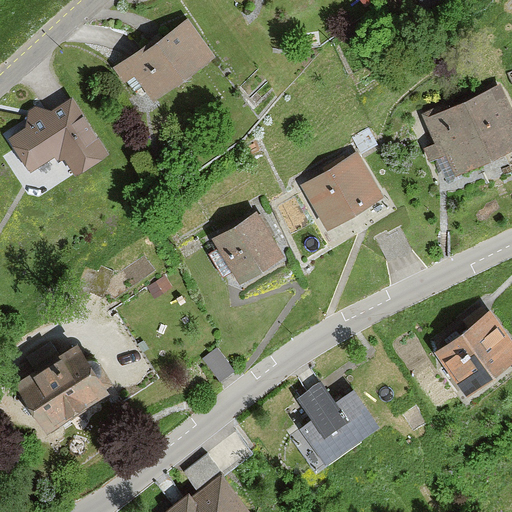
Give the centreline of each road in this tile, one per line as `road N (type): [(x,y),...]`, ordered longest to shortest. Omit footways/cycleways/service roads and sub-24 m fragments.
road 1 (residential): [(511,246),(342,326),(91,511)]
road 2 (unclassified): [(94,0),(0,86)]
